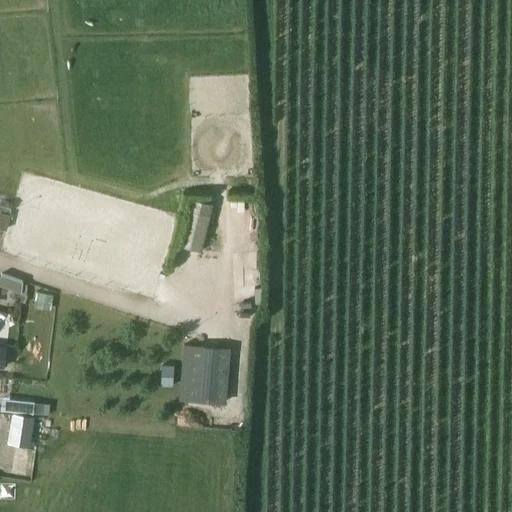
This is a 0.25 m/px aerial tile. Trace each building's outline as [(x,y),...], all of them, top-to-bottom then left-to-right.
[(175,244),(201,251),(213,205),(187,198),(175,244)] [(0,275),(0,284),(22,292),(23,281),(1,273),(0,275)] [(37,291),(35,304),(51,307),(54,294),(37,291)] [(184,344),(180,401),(225,404),(230,348),(184,344)] [(162,365),(161,385),(173,386),(174,366),(162,365)] [(13,401),(12,412),(34,414),(35,403),(13,401)] [(13,413),(12,425),(18,426),(15,444),(29,446),(34,416),(13,413)]
